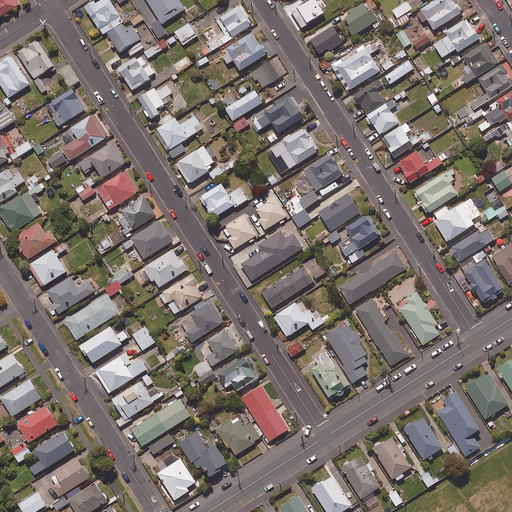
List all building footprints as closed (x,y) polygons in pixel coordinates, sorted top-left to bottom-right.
[(0,0),(0,18),(21,5),(18,0),(0,0)] [(123,16),(112,0),(103,0),(98,3),(96,1),(86,7),(101,30),(105,35),(125,22),(122,17),(123,16)] [(188,10),(181,0),(147,0),(161,20),(152,26),(160,38),(168,33),(163,25),(188,10)] [(319,5),(315,0),(310,0),(299,7),(298,7),(290,11),(302,30),(309,26),(308,25),(325,15),(320,8),(323,6),(321,4),(319,5)] [(438,0),(421,11),(422,13),(417,16),(423,25),(427,22),(434,33),(462,15),(461,13),(463,12),(455,0),(438,0)] [(413,11),(408,2),(392,12),(398,20),(413,11)] [(372,16),(364,5),(349,14),(351,17),(345,20),(350,28),(347,30),(353,38),(372,26),(375,30),(381,26),(374,15),(372,16)] [(244,14),(240,6),(217,20),(225,34),(217,38),(219,40),(216,41),(216,40),(209,44),(211,47),(208,49),(211,53),(236,38),(235,37),(252,26),(251,24),(253,23),(250,18),(250,17),(247,12),(244,14)] [(141,14),(131,20),(134,25),(145,20),(141,14)] [(201,29),(195,19),(175,32),(184,46),(199,36),(197,32),(201,29)] [(474,32),(467,22),(466,23),(465,22),(445,34),(448,38),(442,41),(443,43),(441,44),(443,47),(438,50),(443,59),(457,50),(459,54),(480,40),(475,31),(474,32)] [(128,29),(125,24),(109,34),(113,41),(111,43),(114,48),(117,47),(121,53),(143,40),(134,25),(128,29)] [(343,44),(333,28),(311,42),(320,56),(328,51),(329,53),(343,44)] [(165,38),(169,44),(177,39),(173,33),(165,38)] [(262,45),(254,33),(228,49),(231,53),(225,57),(229,64),(235,60),(242,71),(268,55),(268,54),(270,52),(265,45),(263,46),(262,45)] [(431,42),(426,34),(413,43),(418,51),(431,42)] [(169,44),(165,38),(153,46),(157,52),(169,44)] [(21,54),(20,55),(35,79),(51,70),(52,72),(57,69),(55,67),(55,66),(40,42),(38,43),(37,41),(30,45),(32,47),(27,50),(26,48),(20,52),(21,54)] [(145,48),(142,42),(128,51),(132,56),(145,48)] [(366,47),(364,45),(336,63),(332,57),(320,65),(324,72),(331,67),(347,92),(351,90),(351,92),(381,73),(376,64),(384,59),(377,47),(380,45),(378,42),(372,46),(371,44),(366,47)] [(495,65),(499,63),(487,45),(484,46),(484,45),(463,59),(468,67),(465,69),(464,72),(467,77),(463,79),(466,84),(476,78),(477,79),(496,67),(495,65)] [(157,52),(153,46),(145,52),(149,57),(157,52)] [(186,55),(178,61),(182,67),(190,61),(186,55)] [(207,55),(198,60),(201,65),(210,60),(207,55)] [(12,60),(11,57),(0,63),(0,82),(10,99),(32,85),(15,58),(12,60)] [(138,60),(137,57),(118,68),(119,70),(117,71),(121,78),(124,76),(133,91),(152,79),(150,77),(156,73),(152,65),(151,66),(149,63),(147,64),(143,57),(138,60)] [(284,75),(274,59),(251,73),(256,81),(259,80),(264,88),(284,75)] [(415,70),(410,61),(385,78),(391,86),(415,70)] [(80,81),(70,65),(60,71),(70,88),(80,81)] [(433,73),(430,67),(420,73),(424,79),(433,73)] [(511,86),(511,85),(511,83),(502,69),(500,70),(499,69),(479,81),(488,95),(470,106),(471,108),(467,111),(466,108),(457,113),(461,120),(511,88),(511,86)] [(220,87),(212,77),(208,80),(215,91),(220,87)] [(48,90),(40,78),(35,81),(43,93),(48,90)] [(383,86),(379,80),(354,97),(355,98),(353,100),(357,107),(359,105),(367,116),(385,104),(377,91),(383,86)] [(158,92),(155,88),(139,99),(143,106),(142,107),(149,118),(150,116),(152,119),(161,113),(158,109),(166,104),(163,100),(174,93),(169,86),(158,92)] [(87,109),(74,89),(50,104),(55,113),(53,114),(56,118),(55,118),(60,127),(87,109)] [(230,107),(227,109),(234,121),(265,102),(257,90),(237,102),(232,96),(225,100),(230,107)] [(439,100),(433,91),(426,95),(432,104),(439,100)] [(511,93),(489,107),(493,112),(485,117),(492,128),(499,123),(501,125),(508,121),(509,123),(511,121),(511,93)] [(280,134),(307,117),(300,107),(299,108),(292,97),(267,112),(266,110),(257,116),(255,123),(260,130),(273,122),(280,134)] [(386,106),(386,105),(367,117),(368,119),(366,120),(370,127),(373,125),(380,136),(398,124),(390,112),(396,107),(393,102),(386,106)] [(50,111),(45,104),(31,112),(33,115),(37,113),(39,118),(50,111)] [(0,113),(0,112),(0,131),(0,132),(16,122),(8,109),(0,113)] [(175,118),(171,111),(158,119),(162,126),(175,118)] [(111,137),(96,114),(72,128),(79,139),(63,149),(71,162),(111,137)] [(182,125),(177,117),(159,129),(172,150),(190,139),(189,138),(204,129),(196,116),(182,125)] [(250,125),(246,117),(233,125),(238,132),(250,125)] [(511,122),(511,123),(511,124),(511,128),(509,123),(478,142),(481,147),(495,138),(500,138),(505,134),(508,138),(505,140),(511,149),(511,122)] [(415,138),(406,125),(383,139),(396,159),(420,143),(416,137),(415,138)] [(321,150),(308,130),(307,131),(306,129),(292,137),(291,136),(286,139),(287,141),(273,150),(278,159),(282,156),(291,170),(299,164),(300,165),(320,152),(319,151),(321,150)] [(432,138),(428,132),(420,136),(424,143),(432,138)] [(12,145),(5,133),(0,136),(0,165),(10,160),(4,150),(12,145)] [(33,149),(29,141),(16,149),(18,152),(12,156),(15,161),(33,149)] [(45,151),(41,144),(34,148),(39,155),(45,151)] [(127,163),(114,144),(81,165),(85,172),(96,166),(104,178),(127,163)] [(187,150),(184,145),(171,153),(174,159),(187,150)] [(208,150),(205,146),(179,162),(179,163),(177,164),(190,183),(192,182),(193,183),(211,171),(210,170),(214,168),(212,165),(216,163),(213,159),(218,156),(212,147),(208,150)] [(67,160),(61,151),(48,159),(54,168),(67,160)] [(426,165),(418,152),(398,165),(406,177),(404,179),(408,185),(409,184),(410,186),(443,165),(442,163),(448,159),(445,154),(426,165)] [(344,173),(333,155),(331,156),(330,155),(305,171),(318,192),(344,176),(343,174),(344,173)] [(227,172),(223,166),(210,174),(214,180),(227,172)] [(26,182),(20,174),(14,178),(9,169),(0,175),(0,204),(20,192),(17,188),(26,182)] [(456,175),(453,170),(436,181),(434,178),(426,183),(428,185),(416,193),(417,195),(414,196),(419,203),(418,204),(420,209),(423,207),(427,215),(429,213),(430,215),(459,197),(451,184),(455,181),(453,177),(456,175)] [(141,192),(128,171),(98,190),(111,210),(141,192)] [(511,184),(511,180),(505,171),(491,180),(500,193),(511,184)] [(489,179),(486,174),(477,180),(480,184),(489,179)] [(279,182),(275,175),(269,179),(273,185),(279,182)] [(40,181),(36,176),(29,180),(32,186),(40,181)] [(92,177),(84,183),(88,189),(92,186),(96,183),(92,177)] [(230,195),(223,184),(203,196),(204,197),(202,199),(214,218),(216,217),(217,218),(236,206),(237,208),(249,200),(241,188),(230,195)] [(2,212),(0,213),(9,227),(10,226),(15,233),(43,214),(35,202),(40,199),(37,194),(43,190),(40,185),(7,206),(3,205),(2,212)] [(88,189),(80,194),(84,201),(97,193),(92,186),(88,189)] [(262,219),(254,224),(262,236),(293,217),(273,186),(262,192),(268,202),(257,210),(262,219)] [(321,199),(315,191),(301,200),(302,202),(295,207),(300,213),(306,209),(321,199)] [(362,212),(350,193),(320,212),(332,232),(362,212)] [(157,216),(146,197),(137,203),(135,201),(130,204),(131,205),(122,211),(125,217),(120,220),(124,227),(126,229),(123,231),(126,235),(157,216)] [(503,203),(500,199),(490,204),(493,209),(485,213),(489,220),(507,210),(503,203)] [(507,210),(511,206),(511,200),(510,202),(509,199),(503,203),(507,210)] [(450,213),(446,206),(433,214),(438,221),(435,223),(447,243),(450,241),(450,243),(475,226),(470,218),(474,215),(470,208),(466,211),(462,205),(450,213)] [(300,213),(293,217),(300,227),(313,219),(306,209),(300,213)] [(244,214),(213,233),(218,240),(230,241),(236,250),(237,249),(238,251),(262,236),(254,224),(250,217),(249,217),(247,214),(246,213),(245,213),(244,214)] [(118,231),(124,227),(120,220),(117,214),(110,218),(118,231)] [(382,234),(371,215),(368,217),(368,216),(347,228),(352,237),(341,245),(348,257),(349,256),(353,263),(366,255),(362,249),(381,237),(380,236),(382,234)] [(173,240),(161,220),(132,238),(132,239),(124,244),(127,250),(136,245),(145,259),(168,245),(170,247),(181,241),(178,237),(173,240)] [(47,234),(40,223),(16,237),(19,242),(16,244),(22,253),(24,252),(29,260),(59,241),(52,231),(47,234)] [(121,241),(114,231),(108,234),(115,245),(121,241)] [(343,238),(339,231),(324,240),(326,244),(331,241),(333,244),(343,238)] [(481,236),(479,233),(452,250),(453,251),(451,253),(456,261),(457,260),(460,265),(487,247),(495,242),(488,232),(481,236)] [(305,236),(299,240),(306,251),(312,247),(305,236)] [(276,244),(273,239),(246,255),(252,264),(249,266),(255,276),(285,257),(284,255),(288,253),(281,241),(276,244)] [(511,245),(506,249),(504,246),(501,248),(503,251),(492,258),(498,266),(497,267),(511,288),(511,287),(511,245)] [(359,275),(340,287),(351,305),(373,291),(373,292),(387,283),(387,282),(409,269),(399,253),(400,253),(398,249),(392,253),(393,254),(374,265),(376,268),(364,276),(361,272),(359,274),(359,275)] [(55,250),(30,266),(44,288),(69,272),(55,250)] [(181,261),(174,250),(144,268),(145,269),(141,272),(146,281),(151,279),(153,282),(156,281),(161,288),(190,270),(184,260),(181,261)] [(478,266),(473,258),(460,265),(466,275),(465,275),(472,287),(470,288),(474,296),(476,295),(483,305),(492,299),(494,303),(498,300),(497,298),(505,293),(486,262),(478,266)] [(133,275),(127,265),(114,274),(120,284),(133,275)] [(306,267),(263,293),(273,309),(315,282),(306,267)] [(325,267),(314,274),(317,279),(328,272),(325,267)] [(199,285),(193,274),(164,293),(165,293),(161,296),(166,305),(170,302),(171,304),(170,305),(176,315),(182,311),(183,312),(205,298),(198,286),(199,285)] [(73,277),(48,292),(56,304),(54,305),(61,315),(97,292),(91,282),(80,288),(73,277)] [(125,292),(118,281),(106,289),(109,294),(111,297),(120,291),(122,294),(125,292)] [(440,325),(418,292),(406,299),(409,304),(401,309),(424,346),(441,335),(436,327),(440,325)] [(109,294),(65,321),(77,341),(121,314),(111,297),(109,294)] [(388,320),(373,298),(356,309),(369,330),(368,331),(378,346),(379,346),(392,366),(408,356),(409,357),(411,355),(408,351),(407,352),(395,333),(394,334),(386,322),(388,320)] [(297,304),(297,303),(275,317),(289,337),(310,324),(314,330),(325,323),(327,324),(330,322),(329,320),(331,319),(328,315),(323,318),(322,316),(318,319),(311,309),(309,310),(303,301),(297,304)] [(225,323),(212,302),(192,315),(192,316),(181,322),(194,342),(225,323)] [(342,330),(340,327),(326,336),(346,365),(343,367),(354,384),(369,375),(363,366),(369,363),(365,357),(368,355),(362,346),(362,339),(356,330),(354,331),(350,325),(342,330)] [(112,326),(80,346),(87,357),(90,356),(94,363),(123,345),(122,343),(129,338),(125,331),(118,335),(112,326)] [(157,343),(147,326),(134,335),(144,351),(157,343)] [(242,348),(230,329),(209,342),(205,344),(204,348),(204,351),(213,367),(221,362),(240,351),(239,350),(242,348)] [(0,352),(9,347),(0,332),(0,352)] [(306,349),(301,341),(288,349),(293,357),(306,349)] [(335,367),(326,353),(318,358),(319,361),(316,362),(319,366),(312,370),(331,399),(332,398),(333,401),(340,396),(341,398),(347,394),(346,392),(351,388),(350,386),(352,385),(339,364),(335,367)] [(19,362),(14,354),(0,362),(0,389),(27,373),(20,362),(19,362)] [(132,363),(127,354),(97,373),(110,395),(150,370),(143,359),(129,368),(128,366),(132,363)] [(248,360),(247,358),(220,375),(220,376),(218,377),(213,380),(221,392),(227,388),(228,389),(234,385),(239,393),(261,378),(253,366),(255,364),(251,358),(248,360)] [(213,370),(207,360),(197,367),(199,369),(196,371),(200,378),(213,370)] [(511,361),(508,363),(506,363),(504,364),(502,367),(502,368),(500,369),(511,388),(511,361)] [(200,378),(198,379),(202,387),(213,380),(218,377),(213,370),(200,378)] [(487,375),(467,388),(487,419),(510,404),(491,374),(488,376),(487,375)] [(37,389),(31,380),(2,399),(8,409),(7,409),(11,417),(13,416),(14,417),(43,398),(42,396),(42,395),(41,392),(40,391),(37,389)] [(142,382),(114,399),(124,417),(117,421),(120,427),(140,416),(139,414),(156,403),(155,401),(165,395),(163,392),(159,395),(156,389),(149,393),(142,382)] [(263,386),(243,398),(270,442),(291,429),(263,386)] [(483,431),(457,392),(443,401),(447,407),(439,412),(467,456),(482,447),(475,436),(483,431)] [(182,399),(133,429),(144,447),(146,449),(149,447),(148,444),(193,417),(182,399)] [(54,417),(47,406),(18,424),(25,435),(22,436),(25,442),(28,440),(30,444),(60,425),(58,422),(59,420),(57,417),(54,417)] [(240,417),(218,430),(229,450),(233,448),(237,456),(257,444),(256,442),(262,438),(252,422),(245,425),(240,417)] [(408,428),(406,429),(426,461),(445,448),(435,433),(438,431),(434,425),(431,427),(426,419),(418,424),(417,422),(414,424),(413,423),(411,423),(409,424),(408,425),(408,426),(408,428)] [(200,431),(180,443),(194,464),(196,463),(200,470),(204,467),(206,471),(207,470),(212,478),(223,471),(222,470),(230,465),(213,438),(207,442),(200,431)] [(77,451),(65,432),(35,451),(42,462),(31,469),(36,476),(46,469),(47,470),(77,451)] [(175,442),(171,434),(150,447),(155,455),(175,442)] [(376,447),(374,449),(394,480),(413,468),(404,452),(406,451),(402,444),(399,446),(394,438),(386,443),(385,442),(383,443),(381,443),(379,443),(378,443),(377,444),(376,446),(376,447)] [(20,463),(32,455),(25,444),(23,445),(21,442),(13,447),(15,450),(13,451),(20,463)] [(468,464),(455,444),(448,448),(461,468),(468,464)] [(345,467),(343,468),(363,500),(382,487),(373,472),(375,470),(371,464),(368,466),(363,458),(355,463),(354,461),(352,463),(350,462),(348,462),(347,463),(346,464),(345,465),(345,467)] [(84,466),(79,459),(55,473),(61,482),(53,487),(60,498),(92,478),(90,476),(91,474),(91,472),(90,470),(88,469),(87,469),(85,466),(84,466)] [(198,483),(182,459),(159,474),(176,501),(191,492),(189,489),(198,483)] [(436,482),(429,472),(422,477),(429,487),(436,482)] [(324,481),(312,489),(327,511),(345,511),(350,509),(353,507),(334,478),(326,483),(324,481)] [(102,492),(97,483),(69,500),(76,511),(93,511),(110,502),(109,500),(109,499),(109,497),(107,495),(106,494),(104,493),(103,491),(102,492)] [(405,504),(397,491),(391,495),(399,508),(405,504)] [(39,492),(19,505),(23,511),(37,511),(48,506),(39,492)] [(289,504),(282,509),(283,511),(310,511),(300,496),(297,498),(295,497),(292,500),(292,501),(289,503),(289,504)] [(69,504),(65,498),(53,505),(58,511),(69,504)] [(367,511),(361,502),(353,507),(350,509),(352,511),(367,511)]
